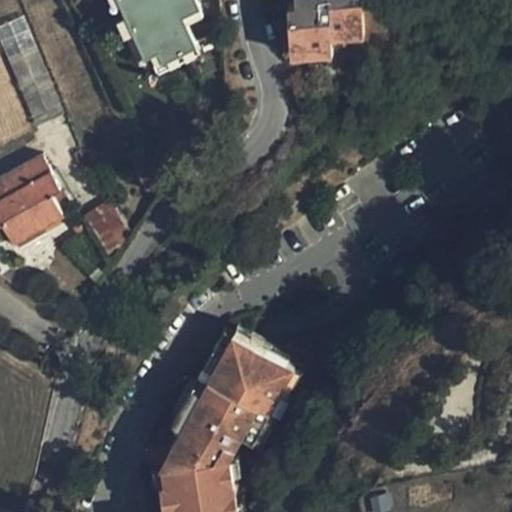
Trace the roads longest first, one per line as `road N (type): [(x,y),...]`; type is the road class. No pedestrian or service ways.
road 1 (residential): [(39,511),(96,315),(183,189),(243,161),(271,125),(276,88),(251,0)]
road 2 (residential): [(100,511),(145,408),(216,301),(354,234),(442,169)]
